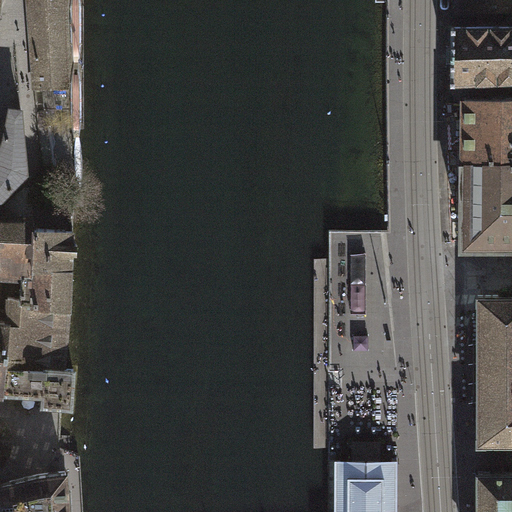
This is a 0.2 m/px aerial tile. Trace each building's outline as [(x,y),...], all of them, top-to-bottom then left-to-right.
[(66,0),(28,0),(34,88),(68,86),(66,0)] [(511,0),(470,0),(471,10),(511,9),(511,0)] [(511,78),(511,24),(452,24),(451,82),(511,78)] [(511,94),(464,96),(463,159),(511,157),(511,94)] [(21,108),(9,106),(1,145),(0,147),(0,199),(27,171),(21,108)] [(511,157),(463,159),(464,245),(511,245),(511,157)] [(29,205),(26,186),(0,209),(0,273),(3,273),(22,274),(30,274),(31,265),(33,227),(29,205)] [(31,265),(70,265),(71,251),(75,250),(76,241),(72,241),(72,229),(69,229),(33,227),(31,265)] [(30,301),(69,305),(70,265),(31,265),(30,274),(22,274),(20,298),(30,301)] [(511,441),(511,294),(479,294),(479,342),(478,399),(478,442),(511,441)] [(4,322),(0,321),(0,391),(9,392),(43,393),(43,404),(55,405),(60,406),(61,406),(71,406),(73,368),(64,368),(69,305),(30,301),(20,298),(8,297),(4,322)] [(335,511),(348,511),(348,476),(384,476),(384,511),(397,511),(397,460),(335,460),(335,511)] [(0,500),(1,511),(68,511),(66,471),(37,474),(9,481),(0,483),(0,500)] [(511,511),(511,471),(479,472),(478,511),(511,511)] [(384,511),(384,476),(348,476),(348,511),(384,511)]
